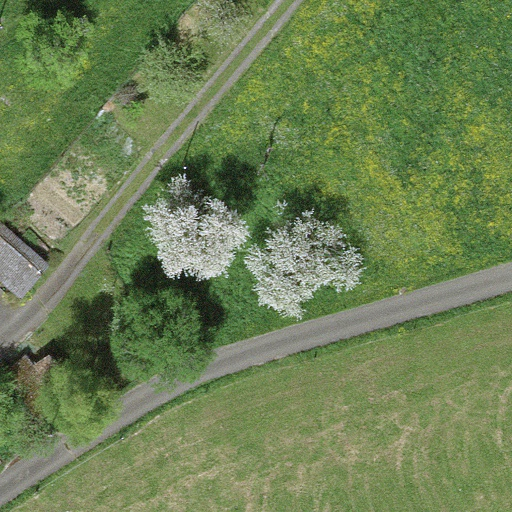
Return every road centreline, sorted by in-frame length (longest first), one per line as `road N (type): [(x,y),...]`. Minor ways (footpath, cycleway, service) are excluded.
road 1 (track): [(0,497),(170,384),(230,357),(511,279)]
road 2 (track): [(300,0),(0,351)]
